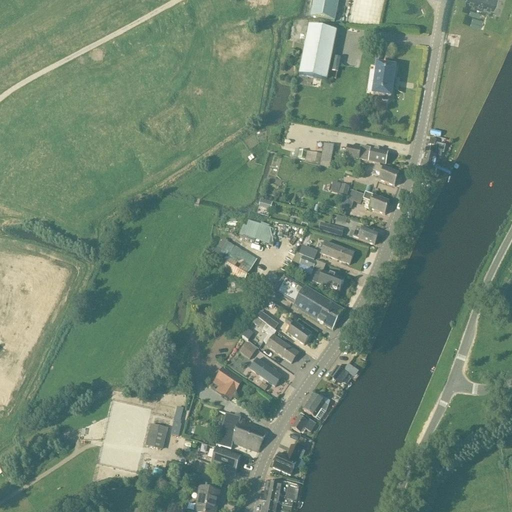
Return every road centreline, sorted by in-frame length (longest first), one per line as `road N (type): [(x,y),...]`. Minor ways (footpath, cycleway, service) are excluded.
road 1 (secondary): [(249,511),(270,444),(386,253),(444,0)]
road 2 (residential): [(0,139),(90,193),(108,188),(224,0)]
road 3 (unclassified): [(391,511),(511,230)]
road 4 (residential): [(0,109),(68,0)]
road 5 (unknown): [(336,344),(275,303),(267,258)]
